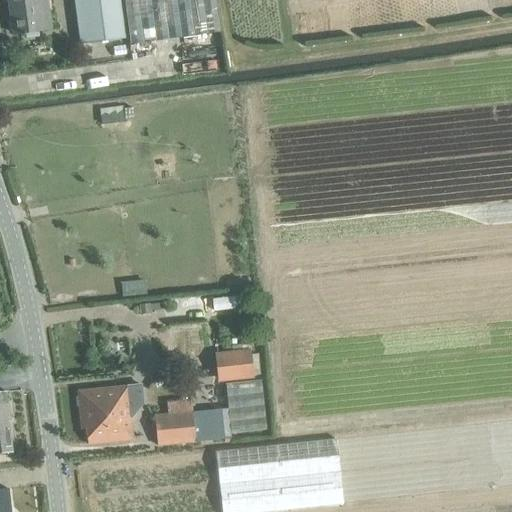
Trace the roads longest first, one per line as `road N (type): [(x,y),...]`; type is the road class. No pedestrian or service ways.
road 1 (unclassified): [(60,511),(35,342),(0,203)]
road 2 (track): [(511,408),(285,434)]
